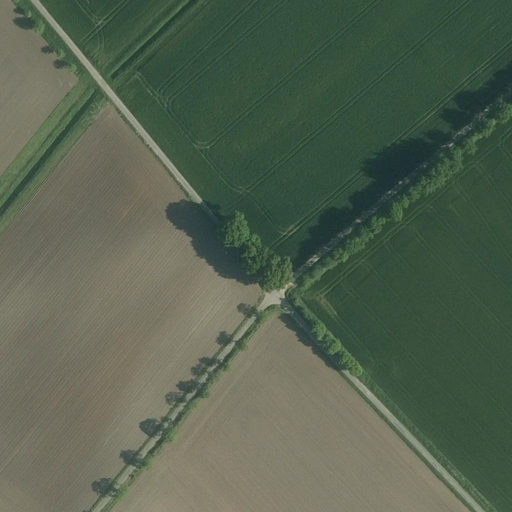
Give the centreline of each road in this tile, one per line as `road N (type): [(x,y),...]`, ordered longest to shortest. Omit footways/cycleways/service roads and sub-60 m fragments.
road 1 (unclassified): [(274,293),(33,0)]
road 2 (unclassified): [(274,293),(511,91)]
road 3 (unclassified): [(482,511),(274,293)]
road 4 (unclassified): [(96,511),(274,293)]
